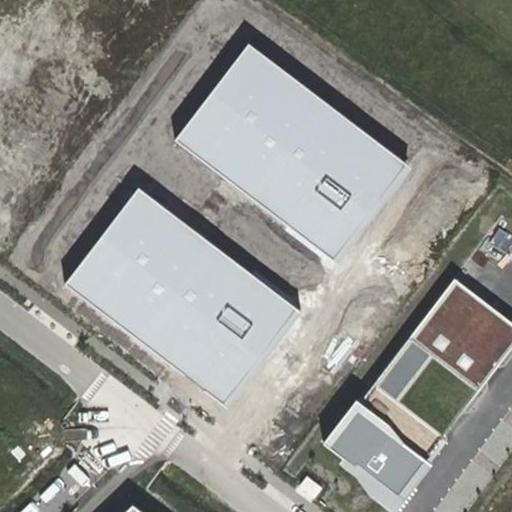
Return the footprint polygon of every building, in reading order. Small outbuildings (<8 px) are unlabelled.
[(408,162),(250,45),(177,142),(335,260),(408,162)] [(296,310),(138,188),(66,282),(224,403),(296,310)] [(511,345),(511,320),(450,274),(326,437),(401,493),(511,345)] [(320,401),(301,405),(307,427),(325,422),(320,401)] [(287,407),(269,422),(296,455),(315,440),(287,407)]
